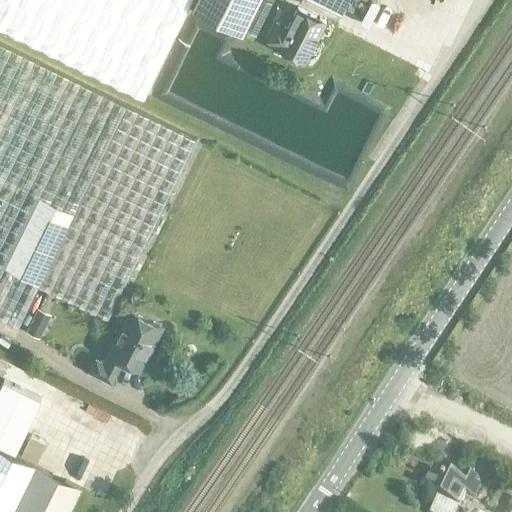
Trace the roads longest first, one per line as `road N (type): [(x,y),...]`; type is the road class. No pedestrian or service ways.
road 1 (unclassified): [(122,511),(170,439),(212,409),(490,0)]
road 2 (unclassified): [(394,389),(511,209)]
road 3 (residential): [(511,447),(394,389)]
